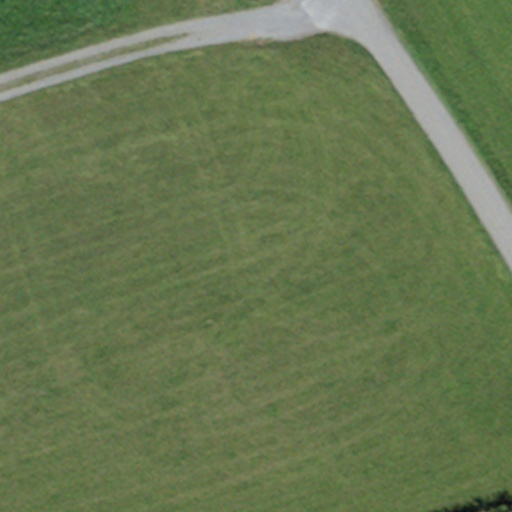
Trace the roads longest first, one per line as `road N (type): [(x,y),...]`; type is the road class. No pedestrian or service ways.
road 1 (residential): [(511,215),(374,0)]
road 2 (track): [(0,79),(239,0)]
